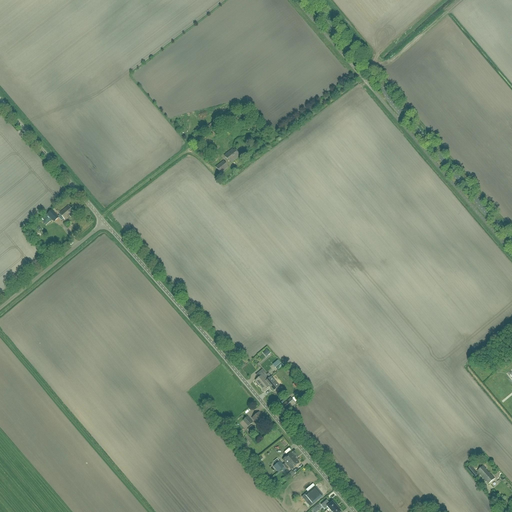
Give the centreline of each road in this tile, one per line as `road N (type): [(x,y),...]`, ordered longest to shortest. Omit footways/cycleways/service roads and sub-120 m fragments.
road 1 (unclassified): [(355,511),(103,223)]
road 2 (tertiary): [(511,241),(306,0)]
road 3 (unclassified): [(103,223),(0,101)]
road 4 (unclassified): [(0,309),(103,223)]
